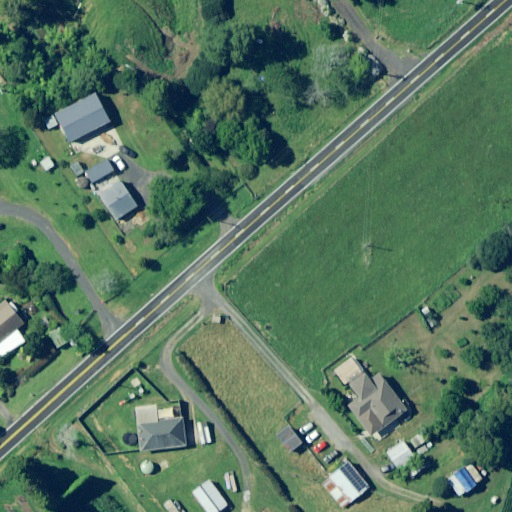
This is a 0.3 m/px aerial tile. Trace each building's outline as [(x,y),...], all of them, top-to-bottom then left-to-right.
[(138,206),(107,160),(86,174),(116,220),(138,206)] [(16,315),(20,312),(11,301),(7,304),(5,302),(0,306),(0,357),(1,359),(24,340),(16,329),(23,324),(16,315)] [(423,325),(429,332),(438,325),(432,319),(433,316),(432,312),(431,309),(429,307),(426,306),(423,305),(420,305),(417,307),(415,309),(413,312),(413,315),(413,318),(414,321),(416,323),(419,325),(422,325),(423,325)] [(369,381),(353,358),(335,371),(342,382),(345,379),(359,398),(348,406),(370,436),(407,409),(380,373),(369,381)] [(158,422),(156,406),(136,408),(140,452),(186,447),(183,420),(158,422)] [(415,457),(404,441),(386,453),(397,469),(415,457)] [(369,487),(348,462),(322,484),(343,509),(369,487)]
